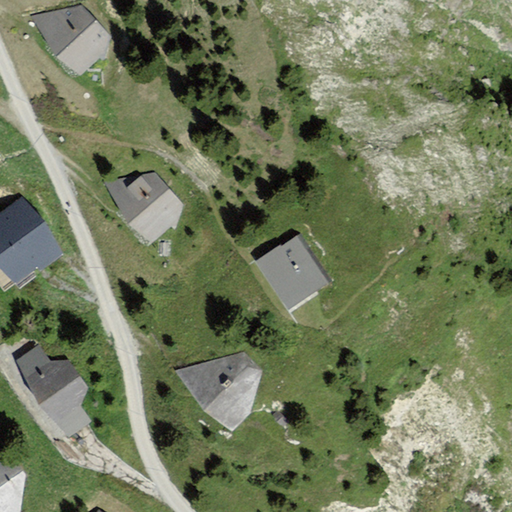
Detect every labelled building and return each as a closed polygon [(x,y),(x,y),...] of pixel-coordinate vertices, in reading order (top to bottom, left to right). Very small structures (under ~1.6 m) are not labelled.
[(109,37),(82,8),(37,19),(78,73),(109,37)] [(181,204),(152,172),(108,183),(150,245),(181,204)] [(61,252),(23,198),(0,214),(0,261),(16,284),(61,252)] [(328,280),(295,235),(256,263),(289,308),(328,280)] [(55,364),(43,347),(20,364),(71,434),(90,420),(76,402),(92,390),(66,355),(55,364)] [(259,371),(240,351),(203,361),(180,375),(231,430),(248,412),(259,371)] [(0,511),(19,511),(21,468),(0,464),(0,511)]
